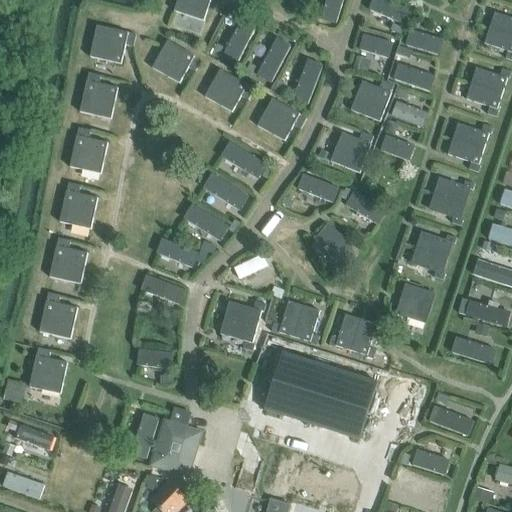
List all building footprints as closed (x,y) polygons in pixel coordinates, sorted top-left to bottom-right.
[(178,0),(174,13),(204,23),(211,0),(178,0)] [(328,0),(323,24),(338,28),(345,0),(328,0)] [(404,30),(411,15),(376,0),(369,0),(364,12),(404,30)] [(505,60),(511,62),(511,20),(494,14),(484,46),(507,53),(505,60)] [(242,23),(222,62),(237,69),(256,30),(242,23)] [(90,59),(121,66),(125,46),(133,48),(136,37),(128,35),(128,34),(97,27),(90,59)] [(446,47),(406,31),(400,46),(440,62),(446,47)] [(391,65),(397,50),(355,35),(350,50),(391,65)] [(292,47),(278,40),(258,80),(273,87),(292,47)] [(201,62),(194,58),(167,43),(152,70),(179,85),(188,69),(195,73),(201,62)] [(310,65),(295,106),(310,112),(325,70),(310,65)] [(432,99),(438,84),(397,69),(391,84),(432,99)] [(498,113),(496,112),(507,79),(509,80),(511,74),(502,71),(499,78),(476,70),(465,101),(489,109),(487,116),(496,119),(498,113)] [(205,99),(232,114),(241,98),(248,102),(254,91),(247,87),(220,71),(205,99)] [(118,89),(99,85),(100,77),(89,75),(87,82),(80,113),(111,121),(118,89)] [(351,112),(380,124),(391,95),(374,88),(377,81),(366,76),(363,84),(362,83),(351,112)] [(299,116),(272,101),(257,128),(284,143),(293,127),(300,131),(306,120),(299,116)] [(434,117),(393,101),(388,116),(429,131),(434,117)] [(470,164),(468,171),(477,174),(479,168),(478,168),(489,135),(491,135),(493,129),(483,126),(481,133),(458,125),(447,156),(470,164)] [(371,146),(354,139),(357,132),(346,127),(343,135),(342,135),(330,163),(359,175),(371,146)] [(69,168),(101,175),(108,144),(89,140),(90,132),(79,130),(77,137),(76,137),(69,168)] [(418,148),(386,137),(381,152),(412,163),(418,148)] [(272,170),(230,145),(217,169),(259,193),(272,170)] [(370,164),(365,179),(406,194),(412,179),(370,164)] [(204,193),(241,216),(250,203),(212,180),(204,193)] [(338,209),(343,194),(301,180),(296,195),(338,209)] [(462,222),(459,221),(469,191),(472,192),(474,186),(465,183),(463,189),(439,181),(429,211),(453,219),(451,225),(460,228),(462,222)] [(66,192),(59,224),(91,231),(98,199),(78,195),(80,187),(68,185),(67,192),(66,192)] [(497,203),(511,208),(511,191),(502,188),(497,203)] [(390,219),(353,196),(344,209),(382,232),(390,219)] [(229,233),(191,210),(183,224),(221,246),(229,233)] [(511,231),(490,224),(485,239),(511,248),(511,231)] [(328,230),(318,243),(352,271),(362,259),(328,230)] [(433,278),(442,281),(444,275),(441,274),(451,244),(454,245),(456,239),(447,236),(445,242),(421,234),(411,264),(435,272),(433,278)] [(47,279),(78,286),(85,254),(66,250),(68,242),(56,240),(55,247),(54,247),(47,279)] [(156,259),(197,276),(203,261),(162,244),(156,259)] [(180,312),(186,297),(145,281),(139,296),(180,312)] [(405,286),(396,315),(427,325),(437,296),(405,286)] [(58,305),(59,298),(48,295),(46,303),(39,334),(70,341),(77,310),(58,305)] [(253,310),(229,303),(220,337),(244,343),(242,350),(253,353),(256,343),(254,343),(261,313),(265,314),(266,305),(255,302),(253,310)] [(309,346),(315,347),(318,338),(312,336),(319,312),(289,303),(282,327),(276,325),(273,334),(279,336),(280,333),(310,343),(309,346)] [(367,356),(366,359),(372,361),(375,352),(369,350),(376,326),(346,316),(338,340),(333,338),(330,348),(336,350),(336,347),(367,356)] [(137,318),(134,334),(177,343),(181,327),(137,318)] [(451,354),(492,369),(498,354),(456,339),(451,354)] [(68,365),(49,361),(51,353),(39,350),(37,358),(30,389),(61,396),(68,365)] [(179,359),(136,351),(133,367),(176,375),(179,359)] [(282,354),(264,411),(360,441),(378,384),(282,354)] [(480,405),(485,390),(443,376),(438,391),(480,405)] [(27,385),(9,381),(4,400),(22,404),(27,385)] [(149,470),(187,481),(201,435),(185,430),(189,417),(173,412),(169,426),(163,424),(149,470)] [(467,442),(472,427),(431,412),(425,427),(467,442)] [(140,415),(128,457),(144,461),(156,419),(140,415)] [(6,446),(3,454),(12,458),(15,449),(6,446)] [(458,467),(417,452),(412,467),(453,482),(458,467)] [(4,456),(1,465),(7,467),(10,458),(4,456)] [(511,471),(498,467),(493,482),(511,488),(511,471)] [(150,502),(159,511),(180,511),(190,502),(169,482),(150,502)] [(288,511),(289,509),(287,508),(270,503),(267,511),(288,511)]
